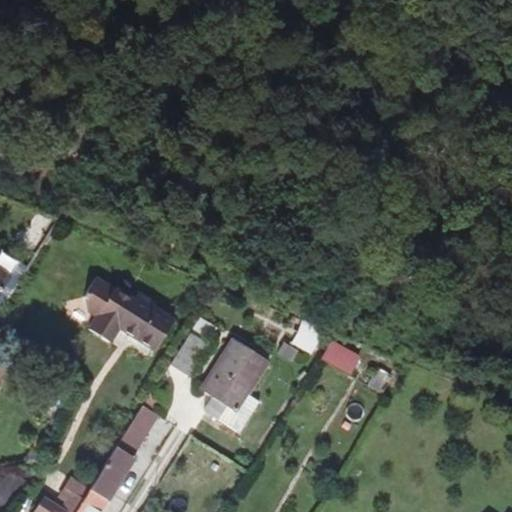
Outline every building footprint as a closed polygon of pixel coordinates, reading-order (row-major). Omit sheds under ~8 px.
[(0,289),(0,308),(24,271),(0,254),(0,272),(8,277),(0,289)] [(110,287),(96,278),(83,299),(86,312),(96,318),(88,330),(109,343),(118,328),(154,350),(173,320),(156,310),(134,296),(131,300),(110,287)] [(113,283),(110,287),(131,300),(134,296),(113,283)] [(199,318),(189,334),(201,341),(204,336),(211,339),(217,330),(199,318)] [(322,332),(303,324),(293,343),(311,354),(322,332)] [(189,334),(170,365),(188,377),(208,345),(201,341),(189,334)] [(232,339),(200,391),(212,398),(203,410),(218,418),(239,433),(259,403),(247,395),(269,362),(232,339)] [(359,357),(331,341),(321,360),(349,376),(359,357)] [(278,353),(292,361),(297,352),(283,343),(278,353)] [(65,377),(48,366),(36,383),(54,394),(65,377)] [(15,374),(6,368),(4,371),(13,378),(15,374)] [(367,386),(381,394),(390,380),(375,372),(367,386)] [(150,396),(144,407),(153,412),(160,401),(150,396)] [(144,407),(143,406),(133,422),(147,431),(157,415),(153,412),(144,407)] [(147,431),(133,422),(89,490),(75,511),(98,511),(133,458),(131,457),(147,431)] [(0,511),(7,511),(28,485),(12,472),(0,481),(0,511)] [(32,511),(75,511),(89,490),(73,480),(62,498),(69,501),(64,510),(43,497),(32,511)]
